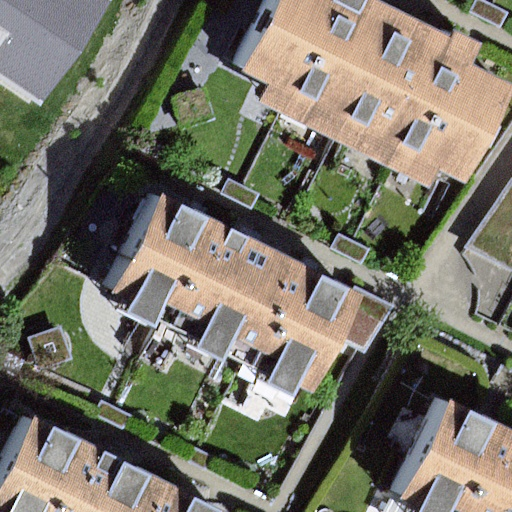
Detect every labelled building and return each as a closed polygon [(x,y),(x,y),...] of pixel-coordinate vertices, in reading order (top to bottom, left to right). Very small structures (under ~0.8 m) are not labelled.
[(0,0),(0,75),(34,97),(97,0),(0,0)] [(254,0),(223,64),(251,77),(241,96),(301,125),(308,109),(339,124),(388,25),(342,2),(342,0),(254,0)] [(473,0),(469,0),(463,12),(494,27),(501,13),(473,0)] [(427,45),(388,25),(339,124),(361,133),(352,150),(415,182),(423,167),(448,180),(499,80),(455,58),(466,36),(438,22),(427,45)] [(193,84),(160,96),(172,130),(206,118),(193,84)] [(511,166),(458,244),(511,270),(511,166)] [(215,180),(208,194),(239,209),(246,195),(215,180)] [(338,288),(134,187),(87,280),(99,286),(92,301),(119,314),(125,302),(165,322),(158,337),(185,350),(193,335),(238,357),(233,369),(259,382),(265,371),(290,384),(338,288)] [(326,237),(319,251),(350,266),(356,252),(326,237)] [(511,511),(511,436),(429,395),(382,489),(394,495),(386,510),(391,511),(418,511),(419,510),(422,511),(511,511)] [(210,511),(9,412),(0,430),(0,511),(210,511)]
